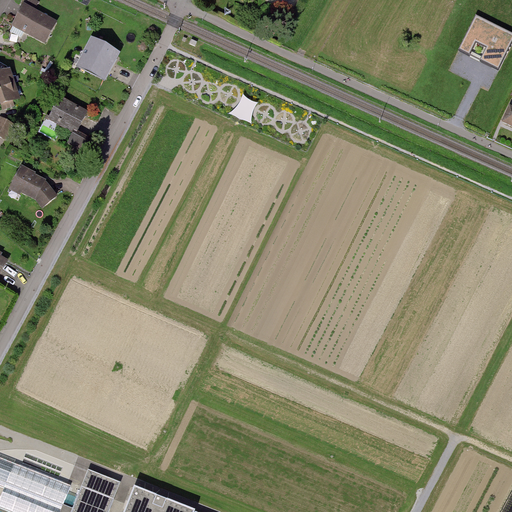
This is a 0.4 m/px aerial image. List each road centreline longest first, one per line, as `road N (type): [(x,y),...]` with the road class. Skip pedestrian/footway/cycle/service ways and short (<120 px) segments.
road 1 (residential): [(0,348),(182,6)]
road 2 (unclassified): [(182,6),(511,155)]
